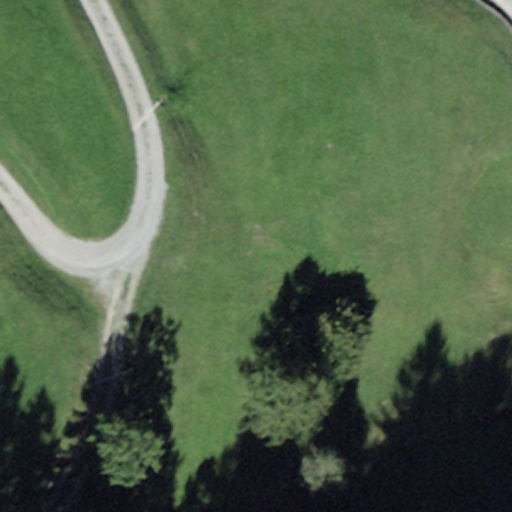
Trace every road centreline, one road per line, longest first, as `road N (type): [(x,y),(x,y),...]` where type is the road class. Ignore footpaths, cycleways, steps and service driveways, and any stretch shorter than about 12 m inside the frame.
road 1 (track): [(82,0),(166,175),(144,236),(119,257),(43,251),(0,203)]
road 2 (track): [(53,511),(82,443),(119,257)]
